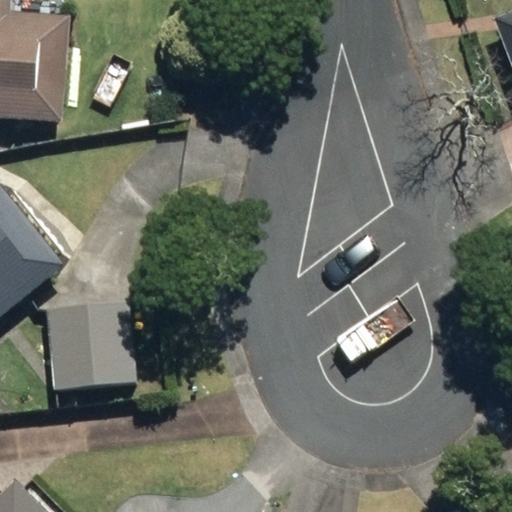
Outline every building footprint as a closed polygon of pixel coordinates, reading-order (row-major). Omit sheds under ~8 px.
[(0,0),(0,123),(55,128),(63,23),(4,19),(5,0),(0,0)] [(511,17),(488,27),(511,86),(511,17)] [(0,319),(58,273),(0,200),(0,319)] [(43,315),(50,395),(136,388),(130,308),(43,315)] [(32,511),(6,486),(0,492),(0,511),(32,511)]
